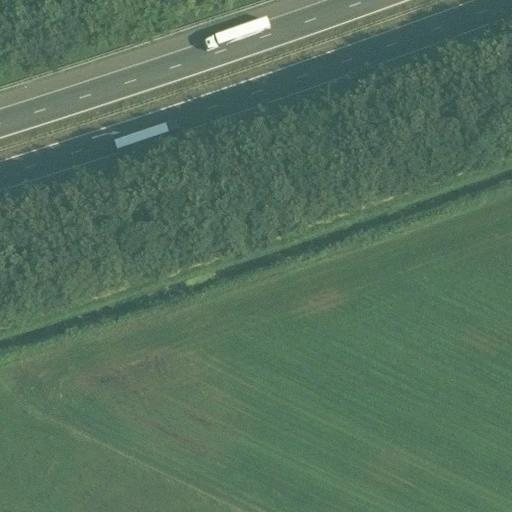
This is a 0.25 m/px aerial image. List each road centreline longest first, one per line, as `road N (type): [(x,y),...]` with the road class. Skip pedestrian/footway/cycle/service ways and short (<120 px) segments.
road 1 (motorway): [(0,177),(511,2)]
road 2 (motorway): [(371,0),(0,123)]
